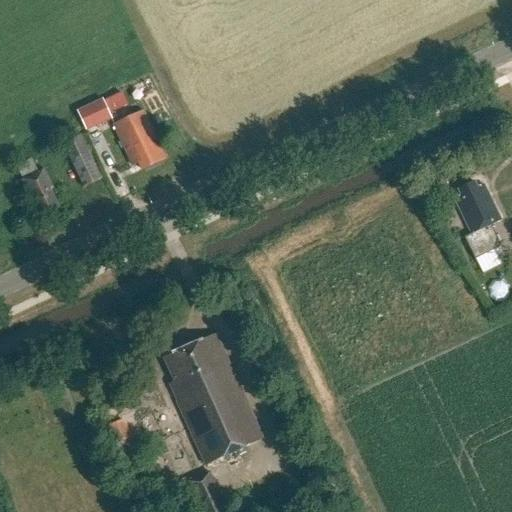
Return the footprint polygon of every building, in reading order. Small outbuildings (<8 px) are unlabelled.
[(77,111),(86,130),(112,118),(104,99),(77,111)] [(132,167),(139,164),(142,171),(166,160),(144,113),(114,127),(132,167)] [(81,134),(63,143),(83,186),(101,178),(81,134)] [(21,181),(33,205),(36,204),(42,216),(58,208),(50,191),(53,189),(44,171),(38,173),(32,160),(17,168),(23,181),(21,181)] [(465,239),(475,260),(501,248),(491,227),(500,222),(483,186),(477,189),(474,183),(458,191),(461,197),(455,200),(472,236),(465,239)] [(177,403),(206,467),(263,440),(215,335),(164,359),(175,383),(170,386),(177,403)] [(134,439),(127,421),(110,428),(117,446),(134,439)] [(230,511),(213,473),(184,486),(194,511),(230,511)]
